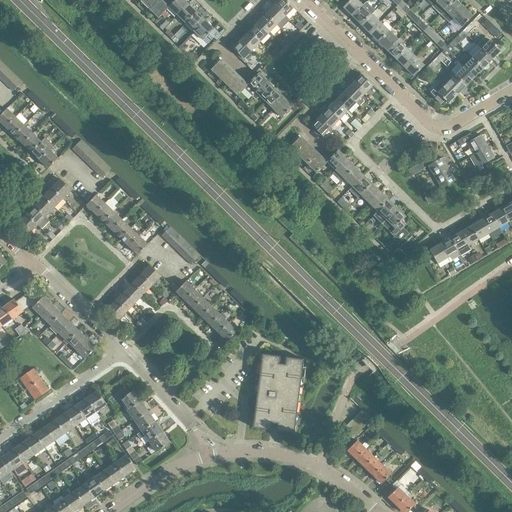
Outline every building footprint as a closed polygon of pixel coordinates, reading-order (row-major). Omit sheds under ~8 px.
[(140,0),(159,18),(168,9),(158,0),(140,0)] [(189,5),(184,0),(176,0),(170,7),(178,16),(189,5)] [(294,8),(285,0),(280,0),(274,6),(286,17),(294,8)] [(352,17),(363,6),(356,0),(351,0),(344,8),(352,17)] [(455,0),(437,0),(432,6),(441,15),(455,0)] [(464,8),(455,0),(441,15),(450,23),(454,19),(464,8)] [(402,10),(406,6),(401,2),(397,6),(402,10)] [(361,25),(372,15),(375,11),(366,3),(363,6),(352,17),(361,25)] [(197,13),(189,5),(178,16),(186,24),(197,13)] [(286,17),(274,6),(266,15),(277,26),(286,17)] [(410,11),(406,6),(402,10),(406,15),(410,11)] [(473,17),(464,8),(454,19),(463,27),(473,17)] [(415,15),(410,11),(406,15),(411,19),(415,15)] [(205,21),(197,13),(186,24),(195,32),(205,21)] [(277,26),(266,15),(258,23),(269,34),(277,26)] [(370,34),(380,23),(372,15),(361,25),(370,34)] [(415,23),(419,19),(415,15),(411,19),(415,23)] [(419,27),(423,23),(419,19),(415,23),(419,27)] [(210,34),(214,30),(205,21),(195,32),(208,45),(214,38),(210,34)] [(299,22),(295,26),(300,31),(304,27),(299,22)] [(269,34),(258,23),(250,32),(261,42),(269,34)] [(379,42),(389,32),(380,23),(370,34),(379,42)] [(424,32),(428,28),(423,23),(419,27),(424,32)] [(468,36),(476,27),(472,23),(463,32),(468,36)] [(432,32),(428,28),(424,32),(428,36),(432,32)] [(168,30),(165,33),(171,39),(174,35),(168,30)] [(292,31),(287,36),(288,37),(292,40),(296,35),(292,31)] [(261,42),(250,32),(241,40),(253,51),(261,42)] [(388,51),(398,41),(389,32),(379,42),(388,51)] [(437,37),(432,32),(428,36),(433,41),(437,37)] [(463,40),(459,36),(455,40),(459,44),(463,40)] [(486,37),(477,45),(482,50),(492,60),(501,51),(500,50),(500,48),(496,47),(486,37)] [(253,51),(241,40),(233,49),(244,60),(253,51)] [(445,45),(441,40),(437,44),(441,49),(445,45)] [(454,49),(459,44),(455,40),(450,45),(454,49)] [(397,60),(407,49),(398,41),(388,51),(397,60)] [(276,48),(272,52),(276,56),(280,52),(276,48)] [(405,68),(416,58),(407,49),(397,60),(405,68)] [(482,50),(473,58),(484,69),(492,60),(482,50)] [(193,52),(189,57),(195,62),(199,58),(193,52)] [(271,53),(267,57),(271,61),(275,57),(271,53)] [(442,53),(437,58),(441,62),(446,57),(442,53)] [(469,55),(461,64),(475,78),(484,69),(473,58),(469,55)] [(424,66),(416,58),(405,68),(414,77),(424,66)] [(433,70),(441,62),(437,58),(429,67),(433,70)] [(247,87),(238,78),(221,61),(212,70),(238,96),(244,89),(247,87)] [(461,64),(452,72),(466,86),(475,78),(461,64)] [(433,71),(433,70),(429,67),(420,75),(425,80),(433,71)] [(0,78),(4,82),(13,73),(8,68),(0,75),(0,78)] [(451,72),(443,81),(457,95),(466,86),(452,72),(451,72)] [(9,87),(17,78),(13,73),(4,82),(9,87)] [(253,97),(268,82),(259,74),(247,87),(244,89),(253,97)] [(362,75),(353,84),(364,94),(373,86),(362,75)] [(14,92),(22,83),(17,78),(9,87),(14,92)] [(433,91),(430,94),(440,104),(444,100),(446,103),(447,103),(449,104),(457,95),(443,81),(433,91)] [(276,90),(268,82),(253,97),(256,101),(260,97),(265,101),(276,90)] [(353,84),(345,92),(356,103),(360,106),(361,106),(360,105),(366,99),(366,97),(364,96),(364,95),(364,94),(353,84)] [(285,99),(276,90),(265,101),(274,110),(285,99)] [(27,95),(34,101),(37,97),(31,91),(27,95)] [(345,92),(337,101),(348,111),(356,103),(345,92)] [(44,103),(37,97),(34,101),(40,107),(44,103)] [(293,107),(285,99),(274,110),(282,118),(293,107)] [(337,101),(329,109),(340,120),(348,111),(337,101)] [(50,110),(44,103),(40,107),(46,114),(50,110)] [(7,109),(0,116),(0,121),(6,128),(15,118),(18,115),(14,111),(12,114),(7,109)] [(329,109),(321,117),(332,128),(340,120),(329,109)] [(367,114),(361,120),(365,123),(371,117),(368,114),(367,114)] [(53,120),(59,126),(63,122),(57,116),(53,120)] [(321,117),(312,126),(323,137),(330,129),(332,131),(334,130),(332,128),(321,117)] [(15,118),(6,128),(14,136),(24,126),(15,118)] [(356,120),(351,124),(357,131),(362,126),(356,120)] [(69,128),(63,122),(59,126),(66,132),(69,128)] [(24,126),(14,136),(23,144),(33,134),(24,126)] [(76,134),(69,128),(66,132),(72,138),(76,134)] [(349,129),(345,133),(350,138),(354,134),(349,129)] [(33,134),(23,144),(32,152),(41,142),(33,134)] [(470,134),(458,141),(461,147),(467,143),(474,155),(488,146),(481,135),(473,139),(470,134)] [(41,142),(32,152),(40,161),(50,151),(54,146),(45,138),(41,142)] [(326,164),(308,147),(300,138),(291,147),(317,173),(326,164)] [(78,154),(86,145),(81,140),(73,149),(78,154)] [(83,159),(91,150),(86,145),(78,154),(83,159)] [(474,155),(469,157),(476,169),(480,166),(494,158),(488,146),(474,155)] [(87,163),(96,154),(91,150),(83,159),(87,163)] [(50,151),(40,161),(48,169),(58,159),(50,151)] [(337,152),(327,162),(328,162),(336,170),(347,159),(338,151),(337,152)] [(92,168),(101,159),(96,154),(87,163),(92,168)] [(442,158),(428,166),(435,178),(449,169),(442,158)] [(97,173),(106,164),(101,159),(92,168),(97,173)] [(336,170),(332,174),(341,182),(344,179),(355,168),(347,159),(336,170)] [(421,163),(408,171),(412,177),(425,169),(421,163)] [(102,178),(111,169),(106,164),(97,173),(102,178)] [(355,168),(344,179),(353,187),(363,176),(355,168)] [(456,181),(449,169),(435,178),(442,189),(456,181)] [(353,187),(350,190),(352,192),(355,192),(360,197),(361,195),(372,184),(363,176),(353,187)] [(116,181),(122,188),(126,184),(120,177),(116,181)] [(71,190),(60,180),(52,188),(63,199),(71,190)] [(132,190),(126,184),(122,188),(129,194),(132,190)] [(372,184),(361,195),(370,203),(380,192),(372,184)] [(330,185),(325,190),(329,194),(334,189),(330,185)] [(63,199),(52,188),(43,197),(54,208),(63,199)] [(334,189),(329,194),(335,199),(340,194),(335,188),(334,189)] [(74,190),(69,194),(74,200),(79,196),(74,190)] [(139,196),(132,190),(129,194),(135,200),(139,196)] [(380,192),(370,203),(378,211),(389,200),(380,192)] [(434,192),(425,198),(429,204),(438,199),(434,192)] [(95,213),(104,203),(96,195),(87,205),(95,213)] [(54,208),(43,197),(35,206),(46,217),(54,208)] [(343,197),(337,203),(346,211),(351,205),(343,197)] [(378,211),(374,215),(382,224),(386,220),(397,208),(389,200),(378,211)] [(141,206),(148,212),(151,209),(145,202),(141,206)] [(511,220),(511,203),(511,202),(501,208),(509,222),(511,220)] [(103,222),(113,212),(104,203),(95,213),(103,222)] [(46,217),(35,206),(26,215),(37,226),(42,230),(50,221),(46,217)] [(386,220),(382,224),(395,236),(393,239),(399,244),(409,234),(403,228),(406,225),(402,221),(406,217),(397,208),(386,220)] [(509,222),(501,208),(491,214),(499,228),(509,222)] [(158,215),(151,209),(148,212),(154,219),(158,215)] [(112,230),(121,220),(113,212),(103,222),(112,230)] [(499,228),(491,214),(481,220),(489,234),(499,228)] [(37,226),(26,215),(18,224),(29,234),(37,226)] [(164,221),(158,215),(154,219),(160,225),(164,221)] [(120,238),(130,228),(121,220),(112,230),(120,238)] [(489,234),(481,220),(471,226),(479,240),(489,234)] [(60,221),(56,225),(61,231),(66,226),(60,221)] [(367,222),(363,226),(368,231),(372,227),(367,222)] [(479,240),(471,226),(461,232),(468,246),(479,240)] [(166,241),(175,232),(170,227),(161,236),(166,241)] [(129,246),(139,236),(130,228),(120,238),(129,246)] [(50,231),(47,235),(53,240),(56,237),(50,231)] [(171,246),(180,237),(175,232),(166,241),(171,246)] [(468,246),(461,232),(450,238),(458,252),(461,256),(471,250),(468,246)] [(138,255),(147,245),(139,236),(129,246),(138,255)] [(176,250),(185,241),(180,237),(171,246),(176,250)] [(458,252),(450,238),(440,244),(448,258),(458,252)] [(181,255),(190,246),(185,241),(176,250),(181,255)] [(448,258),(440,244),(430,251),(438,264),(448,258)] [(186,260),(195,251),(190,246),(181,255),(186,260)] [(397,250),(393,255),(399,261),(404,256),(397,250)] [(191,265),(200,256),(195,251),(186,260),(191,265)] [(479,252),(474,255),(477,261),(482,258),(479,252)] [(215,270),(206,261),(202,265),(211,274),(215,270)] [(161,277),(150,266),(141,275),(152,286),(161,277)] [(221,276),(215,270),(211,274),(218,280),(221,276)] [(152,286),(141,275),(132,284),(144,294),(152,286)] [(228,283),(221,276),(218,280),(224,287),(228,283)] [(184,300),(194,290),(196,288),(192,284),(190,287),(186,282),(176,292),(180,296),(184,300)] [(144,294),(132,284),(124,293),(135,303),(144,294)] [(241,295),(234,289),(231,293),(237,299),(241,295)] [(193,308),(202,298),(194,290),(184,300),(193,308)] [(165,291),(161,295),(165,299),(169,295),(165,291)] [(31,292),(26,295),(34,306),(40,300),(31,292)] [(135,303),(124,293),(115,301),(126,312),(135,303)] [(34,306),(26,295),(21,299),(28,308),(31,306),(32,308),(34,306)] [(247,301),(241,295),(237,299),(243,305),(247,301)] [(43,297),(40,300),(34,306),(32,308),(33,308),(40,315),(41,316),(52,305),(43,297)] [(202,298),(193,308),(201,317),(211,307),(213,304),(210,301),(208,303),(202,298)] [(28,308),(21,299),(16,302),(23,312),(28,308)] [(23,312),(16,302),(15,300),(5,307),(13,319),(23,312)] [(126,312),(115,301),(107,310),(118,321),(126,312)] [(253,308),(247,301),(243,305),(250,311),(253,308)] [(61,314),(52,305),(41,316),(50,325),(61,314)] [(13,319),(5,307),(0,310),(0,322),(3,326),(13,319)] [(210,325),(220,315),(211,307),(201,317),(210,325)] [(70,322),(61,314),(50,325),(59,333),(70,322)] [(219,333),(228,323),(220,315),(210,325),(219,333)] [(79,331),(70,322),(59,333),(68,342),(79,331)] [(237,332),(228,323),(219,333),(227,341),(237,332)] [(132,325),(128,329),(133,333),(137,329),(132,325)] [(77,350),(87,339),(79,331),(68,342),(77,350)] [(3,336),(6,343),(11,341),(8,334),(3,336)] [(47,337),(42,342),(47,346),(51,342),(47,337)] [(96,348),(87,339),(77,350),(86,359),(96,348)] [(59,357),(65,363),(68,360),(62,354),(59,357)] [(279,366),(280,356),(262,354),(253,428),(271,430),(272,421),(278,421),(276,431),(294,433),(300,388),(303,388),(306,367),(303,367),(304,359),(286,357),(285,367),(279,366)] [(73,365),(68,360),(65,363),(71,368),(73,365)] [(33,369),(20,378),(28,389),(39,381),(35,375),(37,374),(33,369)] [(43,387),(39,381),(28,389),(35,400),(48,391),(45,386),(43,387)] [(141,401),(133,391),(129,394),(125,388),(114,396),(108,400),(113,406),(120,400),(127,411),(141,401)] [(109,389),(104,393),(108,400),(114,396),(109,389)] [(97,391),(87,398),(96,412),(106,405),(97,391)] [(96,412),(87,398),(77,405),(86,419),(96,412)] [(148,412),(141,401),(127,411),(135,421),(148,412)] [(86,419),(77,405),(66,413),(76,426),(86,419)] [(371,419),(362,410),(357,415),(366,424),(371,419)] [(155,422),(148,412),(135,421),(142,431),(155,422)] [(76,426),(66,413),(56,420),(66,433),(76,426)] [(366,424),(357,415),(352,420),(361,429),(366,424)] [(66,433),(56,420),(46,427),(55,441),(66,433)] [(361,429),(352,420),(348,425),(356,434),(361,429)] [(108,424),(112,429),(117,426),(113,421),(108,424)] [(155,422),(142,431),(137,435),(140,439),(145,436),(149,442),(162,432),(155,422)] [(356,434),(348,425),(343,430),(352,439),(356,434)] [(115,434),(120,431),(117,426),(112,429),(115,434)] [(375,430),(382,436),(386,433),(379,426),(375,430)] [(55,441),(46,427),(36,434),(45,448),(55,441)] [(109,431),(104,435),(108,440),(113,436),(109,431)] [(124,436),(120,431),(115,434),(119,440),(124,436)] [(170,443),(162,432),(149,442),(156,452),(170,443)] [(392,439),(386,433),(382,436),(388,443),(392,439)] [(45,448),(36,434),(25,441),(35,455),(45,448)] [(108,440),(104,435),(99,438),(102,443),(108,440)] [(102,443),(99,438),(94,442),(97,447),(102,443)] [(398,445),(392,439),(388,443),(395,449),(398,445)] [(35,455),(25,441),(15,448),(25,462),(35,455)] [(357,441),(347,451),(356,459),(365,449),(368,446),(365,442),(362,445),(357,441)] [(97,447),(94,442),(89,446),(92,451),(97,447)] [(405,451),(398,445),(395,449),(401,455),(405,451)] [(92,451),(89,446),(83,449),(87,454),(92,451)] [(126,450),(130,455),(135,452),(131,447),(126,450)] [(25,462),(15,448),(4,456),(14,470),(25,462)] [(69,448),(63,452),(67,458),(73,454),(69,448)] [(87,454),(83,449),(78,453),(82,458),(87,454)] [(365,449),(356,459),(364,467),(374,457),(365,449)] [(139,457),(135,452),(130,455),(134,461),(139,457)] [(82,458),(78,453),(73,456),(77,461),(82,458)] [(126,476),(136,469),(126,455),(116,463),(126,476)] [(0,479),(14,470),(4,456),(0,459),(0,479)] [(77,461),(73,456),(68,460),(71,465),(77,461)] [(374,457),(364,467),(373,476),(383,466),(374,457)] [(71,465),(68,460),(63,464),(66,469),(71,465)] [(415,461),(411,466),(417,472),(421,468),(422,467),(415,461)] [(115,483),(126,476),(116,463),(106,470),(115,483)] [(66,469),(63,464),(58,467),(61,472),(66,469)] [(383,466),(373,476),(382,484),(391,474),(383,466)] [(61,472),(58,467),(52,471),(56,476),(61,472)] [(427,474),(421,468),(417,472),(424,478),(427,474)] [(105,491),(115,483),(106,470),(95,477),(105,491)] [(56,476),(52,471),(47,475),(51,480),(56,476)] [(434,480),(427,474),(424,478),(430,484),(434,480)] [(51,480),(47,475),(42,478),(45,483),(51,480)] [(95,498),(105,491),(95,477),(85,484),(95,498)] [(45,483),(42,478),(37,482),(40,487),(45,483)] [(53,481),(48,485),(51,490),(56,486),(53,481)] [(40,487),(37,482),(32,486),(35,490),(40,487)] [(84,505),(95,498),(85,484),(75,491),(84,505)] [(35,490),(32,486),(26,489),(30,494),(35,490)] [(388,497),(397,506),(406,496),(398,488),(388,497)] [(23,491),(18,495),(22,500),(27,496),(23,491)] [(73,511),(74,511),(84,505),(75,491),(64,499),(73,511)] [(22,500),(18,495),(13,499),(16,504),(22,500)] [(407,511),(415,504),(406,496),(397,506),(403,511),(407,511)] [(16,504),(13,499),(8,502),(11,507),(16,504)] [(58,511),(73,511),(64,499),(54,506),(58,511)] [(459,505),(453,499),(449,502),(456,509),(459,505)] [(11,507),(8,502),(2,506),(6,511),(11,507)]
